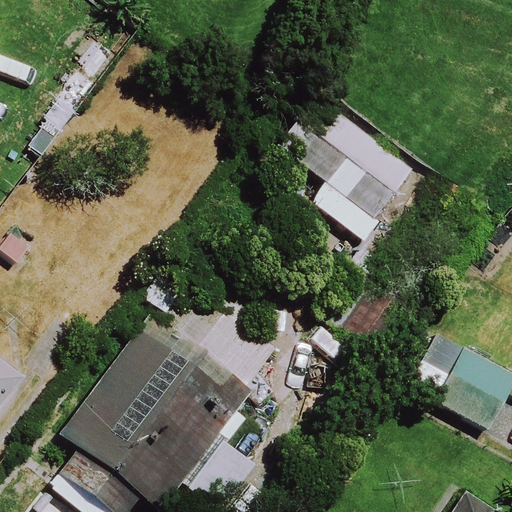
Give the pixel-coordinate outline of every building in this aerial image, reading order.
[(406,175),(313,102),(274,152),(323,190),(342,166),(386,200),(406,175)] [(368,230),(317,190),(305,206),(356,246),(368,230)] [(345,265),(304,321),(360,361),(401,305),(345,265)] [(211,511),(244,467),(221,451),(240,425),(230,417),(242,400),(215,380),(141,326),(54,444),(80,463),(52,501),(66,511),(115,511),(125,499),(143,511),(159,511),(174,492),(200,511),(211,511)] [(506,380),(458,354),(430,408),(477,433),(506,380)] [(0,413),(21,386),(0,369),(0,413)] [(471,511),(454,500),(445,511),(471,511)]
